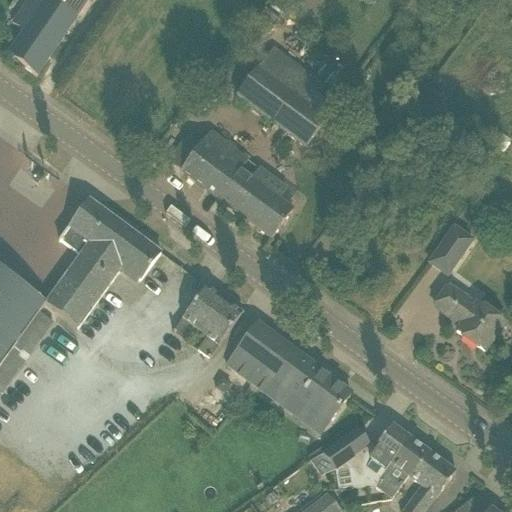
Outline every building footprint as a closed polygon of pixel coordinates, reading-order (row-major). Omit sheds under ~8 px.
[(23,33),(7,57),(36,78),(89,0),(28,0),(12,25),(23,33)] [(326,121),(258,70),(236,99),(305,150),(326,121)] [(271,242),(293,211),(271,195),(280,184),(260,169),(252,180),(241,172),(249,161),(211,132),(202,145),(188,134),(166,163),(271,242)] [(80,257),(45,305),(44,306),(77,331),(122,270),(140,283),(161,255),(89,202),(81,212),(77,210),(71,218),(75,221),(59,243),(60,244),(60,243),(80,257)] [(472,243),(453,230),(428,266),(446,279),(472,243)] [(0,367),(44,306),(45,305),(40,302),(0,272),(0,367)] [(194,330),(200,335),(224,302),(206,289),(182,321),(182,322),(173,334),(185,343),(194,330)] [(449,289),(435,309),(460,328),(456,334),(484,354),(504,326),(476,306),(475,308),(449,289)] [(198,353),(209,361),(243,316),(224,302),(200,335),(207,340),(198,353)] [(350,396),(257,326),(227,367),(298,419),(306,408),(329,425),(350,396)] [(357,475),(367,483),(366,484),(375,490),(382,482),(380,481),(411,441),(392,427),(372,453),(373,454),(357,475)] [(324,456),(335,472),(369,448),(358,432),(324,456)] [(382,482),(375,490),(390,502),(407,480),(409,481),(429,454),(411,441),(380,481),(382,482)] [(456,474),(445,466),(429,454),(409,481),(420,490),(403,511),(426,511),(430,507),(431,508),(456,474)] [(326,497),(307,511),(336,511),(333,507),(326,497)]
